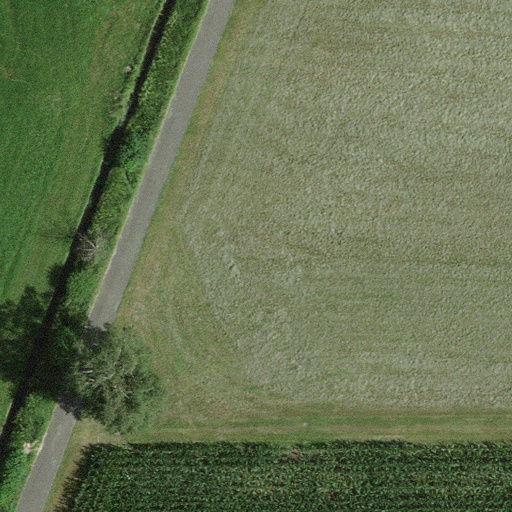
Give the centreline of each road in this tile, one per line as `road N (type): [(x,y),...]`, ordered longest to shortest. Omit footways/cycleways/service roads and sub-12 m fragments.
road 1 (track): [(218,0),(24,511)]
road 2 (track): [(511,432),(119,432),(59,420)]
